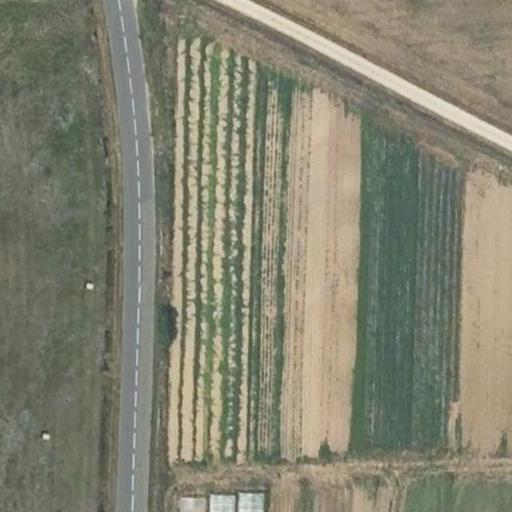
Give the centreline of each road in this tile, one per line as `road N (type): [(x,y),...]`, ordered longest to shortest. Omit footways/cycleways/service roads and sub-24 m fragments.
road 1 (primary): [(133,511),(146,190),(125,0)]
road 2 (track): [(511,146),(223,0)]
